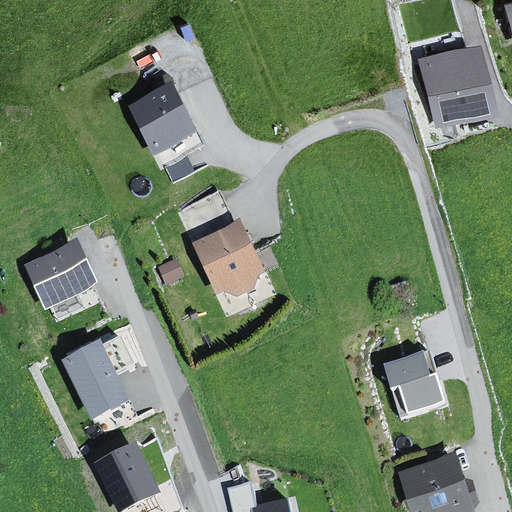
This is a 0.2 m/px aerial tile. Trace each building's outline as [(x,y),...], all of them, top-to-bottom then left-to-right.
[(476,48),(421,61),(437,127),(491,114),(476,48)] [(193,128),(169,85),(130,106),(154,149),(193,128)] [(235,225),(197,243),(221,293),(259,275),(235,225)] [(77,242),(27,266),(46,305),(95,281),(77,242)] [(139,373),(123,341),(64,370),(96,433),(136,414),(121,382),(139,373)] [(422,351),(384,365),(401,414),(440,400),(422,351)] [(160,477),(168,474),(164,463),(167,462),(157,435),(146,439),(160,477)] [(157,491),(135,444),(97,462),(119,509),(157,491)] [(451,456),(400,474),(411,511),(422,507),(424,511),(465,511),(469,510),(451,456)] [(293,511),(293,507),(264,511),(261,511),(257,488),(229,494),(232,511),(293,511)]
